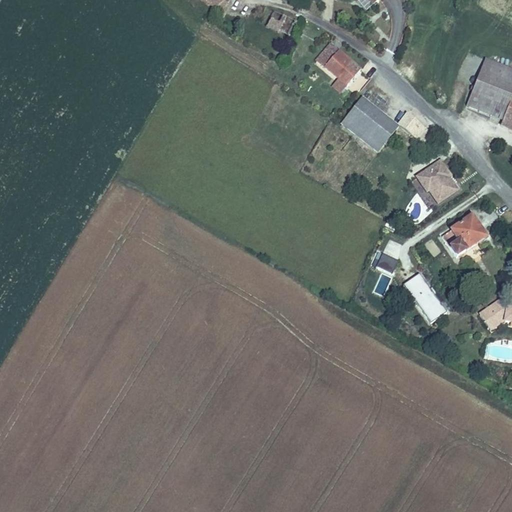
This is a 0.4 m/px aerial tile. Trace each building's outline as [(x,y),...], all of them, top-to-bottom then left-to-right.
[(293,30),(298,15),(278,5),(275,12),(273,22),(293,30)] [(351,80),(362,66),(329,42),(319,56),(351,80)] [(511,64),(492,56),(487,67),(511,78),(511,64)] [(511,108),(511,78),(487,67),(472,101),(508,118),(511,108)] [(353,90),(359,94),(368,79),(361,75),(353,90)] [(381,149),(402,120),(388,112),(366,94),(346,120),(381,149)] [(404,122),(422,136),(430,124),(413,108),(404,122)] [(439,159),(414,176),(436,207),(461,191),(439,159)] [(489,234),(475,216),(449,236),(462,254),(489,234)] [(383,255),(376,269),(392,276),(398,262),(383,255)] [(431,324),(447,312),(419,274),(403,286),(431,324)] [(511,298),(506,298),(486,311),(496,326),(510,317),(511,317),(511,298)]
